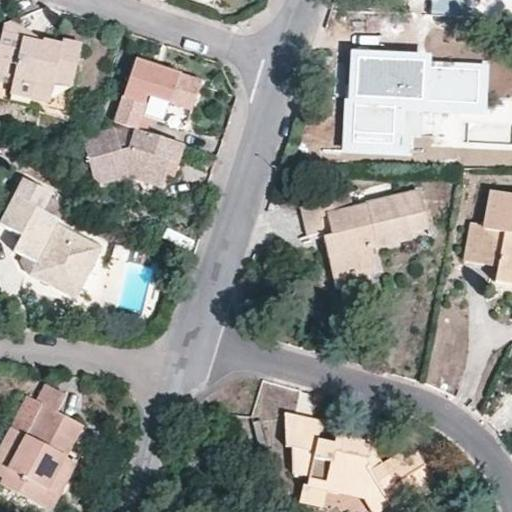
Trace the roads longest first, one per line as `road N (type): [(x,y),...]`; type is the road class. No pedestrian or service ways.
road 1 (residential): [(197,336),(419,400),(480,443),(511,493)]
road 2 (residential): [(197,336),(289,63)]
road 3 (residential): [(101,0),(289,63)]
road 4 (residential): [(0,346),(84,355),(181,383)]
road 5 (residential): [(142,511),(181,383)]
